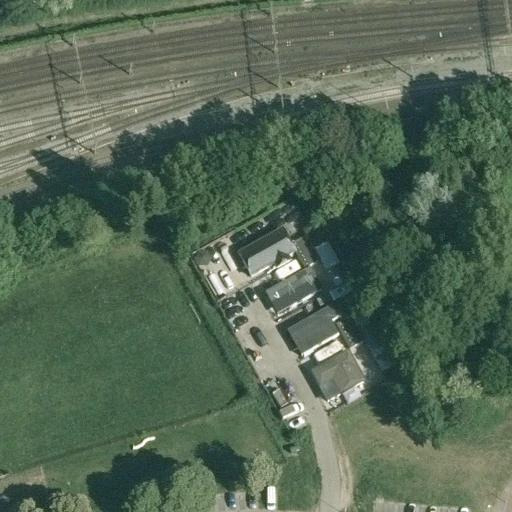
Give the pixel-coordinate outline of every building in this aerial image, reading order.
[(292,246),(299,259),(314,251),(327,243),(317,223),(302,231),(305,238),(292,246)] [(254,279),(294,256),(281,233),(241,257),(254,279)] [(320,263),(314,251),(299,259),(305,271),(320,263)] [(316,285),(309,272),(264,297),(271,309),(316,285)] [(336,327),(343,340),(371,325),(369,319),(368,315),(366,313),(364,313),(362,314),(353,299),(342,305),(350,319),(336,327)] [(244,326),(252,318),(240,306),(232,313),(244,326)] [(337,322),(330,310),(285,334),(298,359),(337,339),(330,326),(337,322)] [(375,323),(371,325),(343,340),(348,350),(364,341),(371,354),(387,345),(375,323)] [(365,387),(347,355),(310,375),(320,393),(332,386),(340,401),(365,387)] [(274,383),(289,413),(301,407),(286,377),(274,383)] [(428,480),(429,503),(437,502),(436,480),(428,480)] [(457,488),(457,498),(489,498),(488,511),(500,511),(501,489),(457,488)]
